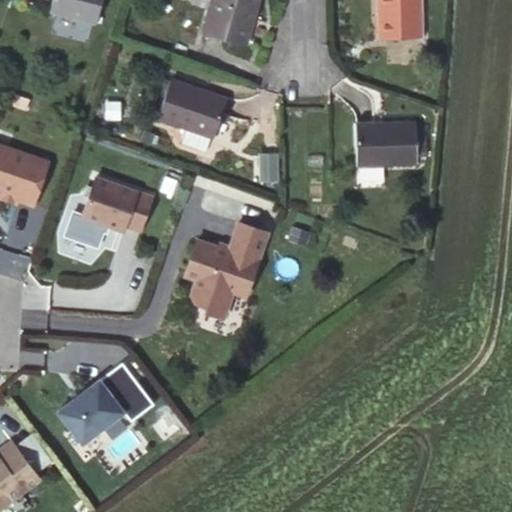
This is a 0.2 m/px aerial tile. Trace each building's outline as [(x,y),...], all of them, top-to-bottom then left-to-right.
[(101,0),(54,0),(52,9),(97,20),(101,0)] [(257,0),(212,0),(204,30),(245,42),(257,0)] [(378,0),(380,38),(423,37),(422,0),(378,0)] [(187,127),(212,136),(215,136),(228,96),(171,77),(157,117),(187,127)] [(416,121),(357,123),(358,166),(417,163),(416,121)] [(207,149),(212,136),(187,127),(183,141),(207,149)] [(47,166),(0,148),(0,193),(0,194),(0,193),(0,201),(15,207),(17,203),(32,209),(47,166)] [(276,150),(260,151),(261,176),(277,175),(276,150)] [(151,200),(95,180),(81,219),(122,234),(124,228),(139,234),(151,200)] [(196,243),(184,279),(195,283),(190,299),(194,305),(207,310),(205,315),(223,321),(232,294),(245,299),(266,235),(238,225),(228,254),(196,243)] [(309,234),(292,228),(287,243),(304,248),(309,234)] [(72,402),(56,414),(81,446),(127,410),(103,379),(81,395),(72,402)] [(70,398),(72,402),(81,395),(78,391),(70,398)] [(173,416),(164,424),(175,438),(184,430),(173,416)] [(0,511),(43,480),(15,444),(0,455),(1,456),(0,457),(0,511)]
